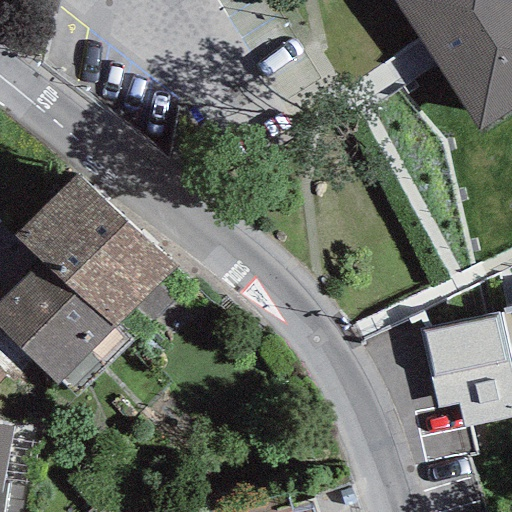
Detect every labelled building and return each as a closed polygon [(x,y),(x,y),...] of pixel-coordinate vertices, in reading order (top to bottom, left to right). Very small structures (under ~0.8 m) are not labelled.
[(511,0),(410,0),(505,132),(511,127),(511,0)] [(76,162),(15,223),(39,246),(110,317),(171,257),(76,162)] [(0,285),(39,246),(15,223),(0,237),(0,374),(30,345),(0,316),(0,285)] [(110,317),(39,246),(0,285),(0,316),(30,345),(57,372),(110,317)] [(511,309),(426,329),(450,436),(511,421),(511,309)] [(14,420),(0,417),(0,483),(5,484),(14,420)]
